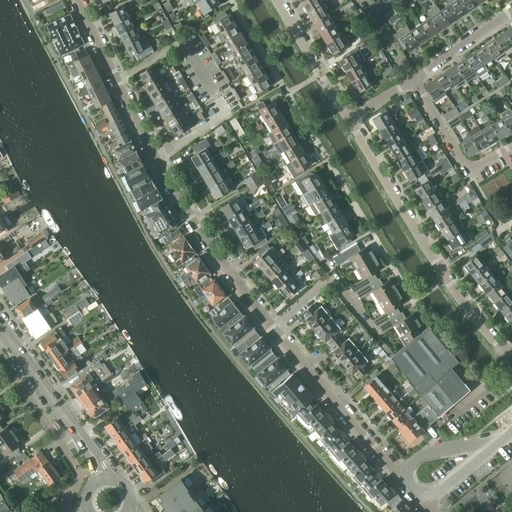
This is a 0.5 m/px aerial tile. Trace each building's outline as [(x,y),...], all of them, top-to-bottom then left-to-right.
[(216,0),(203,0),(199,3),(202,8),(198,11),(203,19),(209,16),(207,11),(219,4),(216,0)] [(305,0),(302,2),(308,13),(328,1),(327,0),(327,1),(326,0),(305,0)] [(388,0),(380,6),(384,11),(392,6),(397,3),(395,0),(388,0)] [(447,0),(451,4),(450,5),(459,18),(469,12),(460,0),(447,0)] [(460,0),(469,12),(479,5),(475,0),(460,0)] [(63,1),(54,6),(57,12),(66,8),(63,1)] [(308,13),(314,23),(327,15),(334,11),(328,1),(308,13)] [(450,5),(440,12),(449,25),(459,18),(450,5)] [(109,13),(115,24),(129,17),(123,6),(109,13)] [(386,14),(389,19),(398,13),(394,8),(386,14)] [(213,19),(220,32),(235,23),(230,14),(226,16),(224,12),(213,19)] [(440,12),(430,18),(439,32),(449,25),(440,12)] [(47,25),(53,38),(64,33),(65,36),(68,35),(70,37),(79,33),(70,14),(47,25)] [(314,23),(321,33),(334,25),(327,15),(314,23)] [(115,24),(120,35),(134,28),(129,17),(115,24)] [(430,18),(420,25),(429,39),(439,32),(430,18)] [(221,43),(226,41),(241,32),(235,23),(220,32),(216,35),(221,43)] [(189,30),(187,25),(183,27),(180,28),(183,33),(189,30)] [(321,33),(327,43),(340,35),(334,25),(321,33)] [(420,25),(410,32),(419,45),(429,39),(420,25)] [(419,45),(410,32),(407,27),(394,36),(404,50),(407,48),(409,52),(419,45)] [(120,35),(126,46),(144,37),(144,36),(141,31),(137,34),(134,28),(120,35)] [(359,37),(362,42),(373,36),(370,31),(359,37)] [(226,41),(231,49),(246,40),(241,32),(226,41)] [(340,35),(327,43),(333,54),(346,46),(347,47),(352,44),(345,32),(340,35)] [(511,42),(505,32),(495,39),(506,55),(511,51),(511,42)] [(64,33),(53,38),(62,55),(84,44),(79,33),(70,37),(68,35),(65,36),(64,33)] [(343,66),(346,72),(359,64),(366,60),(360,50),(363,48),(363,49),(364,49),(366,48),(376,41),(379,40),(375,34),(373,36),(362,42),(356,46),(359,50),(355,49),(344,56),(345,58),(337,63),(340,67),(343,66)] [(144,37),(126,46),(129,52),(126,53),(128,57),(131,56),(134,55),(138,61),(146,57),(146,56),(154,52),(146,35),(144,36),(144,37)] [(495,39),(485,45),(494,58),(497,62),(506,55),(495,39)] [(231,49),(236,58),(251,49),(246,40),(231,49)] [(484,65),(485,64),(494,58),(485,45),(475,52),(484,65)] [(77,54),(79,58),(89,54),(86,49),(77,54)] [(236,58),(241,67),(256,58),(251,49),(236,58)] [(475,52),(465,59),(474,72),(475,71),(478,75),(488,69),(485,64),(484,65),(475,52)] [(70,71),(72,74),(94,63),(89,53),(89,54),(79,58),(74,61),(77,68),(70,71)] [(241,67),(247,76),(262,66),(256,58),(241,67)] [(465,59),(455,66),(464,78),(465,78),(467,82),(468,82),(478,75),(475,71),(474,72),(465,59)] [(80,74),(83,80),(99,73),(94,63),(72,74),(73,78),(80,74)] [(346,72),(353,82),(366,75),(359,64),(346,72)] [(158,75),(162,73),(160,70),(158,69),(156,71),(153,66),(138,75),(143,84),(158,75)] [(247,76),(252,84),(267,75),(262,66),(247,76)] [(381,72),(384,77),(394,71),(391,66),(381,72)] [(455,66),(445,73),(454,85),(457,89),(467,82),(465,78),(464,78),(455,66)] [(79,89),(81,92),(103,81),(99,73),(83,80),(86,86),(79,89)] [(445,73),(435,79),(444,92),(444,91),(454,85),(445,73)] [(164,84),(158,75),(143,84),(149,93),(164,84)] [(267,75),(252,84),(257,93),(258,93),(260,97),(269,91),(267,87),(272,84),(267,75)] [(366,75),(353,82),(359,93),(364,89),(366,91),(372,87),(371,85),(372,85),(366,75)] [(496,82),(499,88),(510,81),(506,75),(501,78),(499,75),(494,79),(496,82)] [(444,92),(435,79),(426,86),(429,91),(427,92),(434,103),(447,95),(444,91),(444,92)] [(89,93),(92,99),(108,91),(103,81),(81,92),(82,96),(89,93)] [(173,90),(173,89),(168,81),(164,84),(149,93),(146,94),(148,97),(150,96),(154,102),(169,92),(173,90)] [(504,88),(499,91),(503,96),(507,93),(504,88)] [(174,101),(178,99),(173,90),(169,92),(154,102),(157,107),(155,109),(157,112),(159,110),(174,101)] [(91,110),(102,105),(112,100),(108,91),(92,99),(95,104),(88,107),(90,111),(91,110)] [(398,105),(401,110),(414,103),(410,97),(398,105)] [(96,121),(99,128),(120,117),(116,108),(112,100),(102,105),(106,113),(104,114),(105,117),(96,121)] [(257,104),(267,120),(280,112),(273,102),(266,106),(263,100),(257,104)] [(179,110),(174,101),(159,110),(164,119),(179,110)] [(483,101),(479,104),(482,109),(487,106),(483,101)] [(416,117),(418,121),(423,118),(417,107),(408,113),(412,119),(416,117)] [(443,115),(446,120),(459,112),(456,107),(443,115)] [(499,115),(501,119),(510,133),(511,131),(511,112),(511,113),(510,109),(499,115)] [(185,119),(179,110),(164,119),(168,125),(165,126),(167,129),(170,128),(185,119)] [(459,116),(463,121),(473,115),(469,110),(459,116)] [(373,119),(379,130),(393,122),(393,121),(398,119),(395,114),(391,117),(387,111),(373,119)] [(267,120),(273,131),(286,123),(280,112),(267,120)] [(448,123),(451,128),(462,122),(458,116),(448,123)] [(111,127),(116,137),(127,131),(124,124),(120,117),(99,128),(101,132),(111,127)] [(190,128),(185,119),(170,128),(167,129),(169,132),(171,131),(175,137),(190,128)] [(501,119),(492,124),(491,125),(499,139),(510,133),(501,119)] [(481,130),(481,131),(489,145),(499,139),(491,125),(492,124),(490,120),(484,123),(486,127),(481,130)] [(379,130),(385,140),(399,132),(393,122),(379,130)] [(268,134),(274,144),(292,133),(286,123),(273,131),(268,134)] [(243,132),(239,124),(234,127),(238,135),(243,132)] [(468,132),(470,137),(479,151),(489,145),(481,131),(481,130),(478,126),(468,132)] [(385,140),(392,151),(410,140),(404,129),(399,132),(385,140)] [(109,145),(110,148),(119,144),(120,146),(132,140),(127,131),(116,137),(118,141),(109,145)] [(285,151),(285,152),(299,144),(292,133),(274,144),(277,151),(272,154),(274,158),(285,151)] [(428,137),(431,142),(436,139),(433,134),(428,137)] [(479,151),(470,137),(460,142),(468,156),(479,151)] [(192,157),(198,167),(212,158),(209,153),(213,150),(206,138),(193,146),(197,153),(192,157)] [(214,143),(217,148),(223,144),(221,139),(214,143)] [(115,160),(117,159),(136,150),(132,140),(120,146),(119,144),(110,148),(115,160)] [(392,151),(398,161),(416,150),(410,140),(392,151)] [(285,152),(291,161),(291,162),(305,154),(299,144),(285,152)] [(259,147),(250,153),(253,157),(257,154),(261,152),(259,147)] [(117,159),(125,175),(144,166),(137,152),(136,150),(117,159)] [(221,154),(223,159),(230,155),(227,150),(221,154)] [(398,161),(404,172),(422,161),(416,150),(398,161)] [(291,162),(291,161),(285,165),(294,178),(304,172),(302,169),(311,164),(305,154),(291,162)] [(436,164),(439,169),(450,163),(447,157),(436,164)] [(198,167),(204,177),(219,169),(212,158),(198,167)] [(227,164),(230,169),(236,165),(233,160),(227,164)] [(422,161),(404,172),(410,181),(418,177),(424,173),(424,172),(428,170),(422,161)] [(450,163),(439,169),(442,174),(453,168),(450,163)] [(130,190),(131,190),(152,180),(148,173),(144,166),(125,175),(123,176),(130,190)] [(204,177),(210,188),(225,179),(219,169),(204,177)] [(245,179),(249,185),(260,178),(257,172),(245,179)] [(295,181),(303,195),(304,195),(323,183),(316,172),(308,178),(306,175),(295,181)] [(225,179),(210,188),(216,198),(231,189),(228,184),(233,181),(230,176),(225,179)] [(260,178),(249,185),(252,191),(264,184),(260,178)] [(142,210),(148,206),(163,198),(161,196),(152,180),(131,190),(137,200),(142,210)] [(415,189),(422,199),(436,191),(435,190),(440,188),(436,182),(432,185),(429,180),(422,184),(415,189)] [(268,186),(272,192),(279,188),(275,181),(268,186)] [(303,195),(310,206),(329,194),(323,183),(304,195),(303,195)] [(465,200),(466,200),(471,197),(476,193),(474,190),(464,196),(463,196),(457,199),(459,204),(465,200)] [(19,191),(2,198),(5,204),(21,196),(19,191)] [(422,199),(428,210),(442,201),(436,191),(422,199)] [(476,193),(471,197),(466,200),(468,204),(479,198),(476,193)] [(321,212),(322,212),(335,204),(329,194),(310,206),(316,215),(321,212)] [(288,205),(283,196),(277,199),(282,208),(288,205)] [(152,211),(148,213),(153,221),(154,220),(155,223),(157,222),(157,221),(157,220),(161,218),(162,219),(165,217),(161,212),(168,207),(163,198),(148,206),(152,211)] [(222,207),(228,218),(243,209),(236,198),(222,207)] [(428,210),(435,219),(453,208),(446,198),(442,201),(428,210)] [(251,204),(253,209),(260,205),(257,200),(251,204)] [(282,208),(288,218),(296,214),(296,213),(297,212),(291,202),(288,205),(282,208)] [(323,226),(328,223),(328,222),(341,214),(335,204),(322,212),(325,218),(320,221),(323,226)] [(153,221),(148,213),(144,216),(156,238),(179,223),(172,213),(168,207),(161,212),(165,217),(162,219),(161,218),(157,220),(157,221),(157,222),(155,223),(154,220),(153,221)] [(228,218),(234,228),(249,219),(246,214),(249,212),(246,207),(243,209),(228,218)] [(435,219),(441,230),(459,218),(453,208),(435,219)] [(257,214),(259,219),(266,215),(263,210),(257,214)] [(475,217),(478,221),(483,217),(489,214),(486,210),(481,214),(481,213),(475,217)] [(282,214),(276,217),(279,222),(285,219),(282,214)] [(296,214),(288,218),(293,226),(301,221),(296,214)] [(328,223),(334,233),(348,224),(341,214),(328,222),(328,223)] [(483,217),(478,221),(480,224),(491,218),(489,214),(483,217)] [(441,230),(447,240),(461,231),(465,228),(459,218),(441,230)] [(234,228),(241,238),(255,230),(249,219),(234,228)] [(255,230),(241,238),(247,248),(253,245),(256,249),(268,241),(266,237),(268,236),(264,230),(266,229),(272,226),(272,225),(274,224),(271,220),(255,230)] [(329,235),(329,236),(338,250),(342,247),(352,241),(350,237),(354,235),(348,224),(334,233),(329,235)] [(32,248),(49,237),(44,229),(27,240),(32,248)] [(167,237),(170,243),(174,240),(180,237),(183,235),(179,230),(167,237)] [(476,238),(483,247),(493,239),(486,230),(476,238)] [(461,231),(447,240),(454,250),(460,246),(461,248),(473,241),(467,232),(463,234),(461,231)] [(511,232),(503,240),(507,244),(503,247),(510,256),(511,253),(511,232)] [(3,239),(0,240),(0,252),(1,252),(0,250),(0,246),(5,243),(11,239),(14,237),(11,234),(9,235),(3,239)] [(167,256),(170,259),(190,245),(184,236),(181,239),(171,246),(172,246),(175,250),(171,253),(167,256)] [(170,243),(166,246),(168,248),(172,246),(171,246),(181,239),(180,237),(174,240),(170,243)] [(300,250),(305,246),(299,240),(294,244),(300,250)] [(320,250),(316,244),(311,247),(315,253),(318,252),(320,250)] [(350,258),(356,268),(374,257),(367,246),(360,250),(356,244),(333,258),(337,265),(350,258)] [(1,252),(0,252),(0,263),(19,250),(21,249),(19,245),(17,247),(4,256),(1,252)] [(34,251),(33,251),(36,255),(45,249),(42,245),(34,251)] [(190,245),(170,259),(172,262),(176,260),(180,258),(183,262),(196,253),(190,245)] [(255,261),(263,270),(276,260),(275,260),(285,252),(282,248),(277,252),(272,247),(270,248),(267,245),(257,252),(261,256),(255,261)] [(502,249),(497,254),(500,257),(505,253),(502,249)] [(325,258),(320,250),(318,252),(315,253),(320,262),(325,258)] [(9,269),(0,275),(0,281),(3,287),(21,275),(24,273),(19,266),(32,258),(28,252),(7,265),(9,269)] [(314,258),(311,254),(306,257),(309,262),(314,258)] [(464,264),(472,274),(484,264),(477,254),(464,264)] [(178,280),(180,283),(205,266),(199,257),(196,259),(195,257),(185,264),(190,271),(185,274),(186,274),(178,280)] [(356,293),(357,293),(378,279),(374,274),(381,269),(374,257),(356,268),(363,279),(350,287),(355,293),(356,293)] [(263,270),(271,279),(283,269),(276,260),(263,270)] [(472,274),(479,283),(492,273),(489,269),(493,266),(489,261),(485,264),(484,264),(472,274)] [(205,266),(180,283),(183,287),(195,278),(198,283),(211,274),(205,266)] [(312,274),(317,280),(325,273),(321,267),(312,274)] [(271,279),(279,288),(291,278),(283,269),(271,279)] [(291,278),(279,288),(287,297),(296,290),(299,293),(308,286),(300,276),(304,273),(301,270),(292,278),(291,278)] [(21,275),(3,287),(9,296),(27,284),(29,283),(24,273),(21,275)] [(479,283),(487,293),(504,279),(500,274),(495,278),(492,273),(479,283)] [(197,300),(199,304),(221,287),(215,279),(212,282),(209,278),(200,285),(202,288),(202,289),(205,293),(201,296),(201,297),(197,300)] [(372,291),(379,302),(397,291),(390,279),(383,284),(379,278),(378,279),(357,293),(360,299),(372,291)] [(487,293),(494,302),(507,292),(504,288),(508,284),(504,279),(487,293)] [(27,284),(9,296),(15,305),(30,296),(26,289),(29,287),(27,284)] [(62,291),(59,285),(42,297),(46,303),(52,299),(58,294),(62,291)] [(221,287),(199,304),(201,307),(206,303),(206,304),(211,301),(214,305),(227,295),(221,287)] [(377,328),(379,326),(400,312),(397,307),(404,303),(397,291),(379,302),(385,312),(373,320),(377,328)] [(494,302),(502,311),(511,303),(511,295),(510,296),(507,292),(494,302)] [(24,318),(41,306),(34,296),(17,307),(24,318)] [(226,322),(231,318),(241,311),(233,301),(224,308),(220,304),(216,307),(220,312),(218,313),(218,312),(215,313),(216,314),(212,317),(220,327),(226,322)] [(80,310),(84,308),(81,303),(76,306),(76,305),(63,314),(67,319),(80,310)] [(511,303),(502,311),(509,320),(511,317),(511,303)] [(306,319),(315,330),(331,317),(322,305),(318,309),(314,304),(303,313),(307,318),(306,319)] [(30,327),(52,312),(47,315),(41,306),(24,318),(30,327)] [(70,324),(83,316),(80,310),(67,319),(70,324)] [(52,312),(30,327),(37,337),(54,325),(53,323),(58,320),(52,312)] [(400,337),(405,345),(421,332),(418,326),(420,325),(413,313),(406,318),(402,312),(400,312),(379,326),(383,333),(396,325),(402,336),(400,337)] [(229,329),(225,333),(233,343),(237,348),(245,342),(248,339),(257,332),(253,327),(245,316),(236,324),(231,318),(226,322),(230,327),(228,329),(229,329)] [(326,341),(330,345),(341,336),(337,331),(341,328),(331,317),(315,330),(325,342),(326,341)] [(359,324),(354,328),(360,335),(365,331),(359,324)] [(51,333),(40,341),(46,349),(63,338),(67,335),(60,326),(56,329),(51,333)] [(394,354),(391,357),(394,361),(425,398),(428,402),(426,405),(424,406),(419,411),(415,414),(400,427),(399,428),(410,441),(469,389),(452,368),(459,361),(430,326),(421,333),(421,332),(405,345),(405,346),(394,354)] [(63,338),(46,349),(54,359),(70,348),(74,346),(81,341),(78,336),(71,341),(67,335),(63,338)] [(333,351),(343,362),(359,349),(349,338),(345,341),(341,336),(330,345),(334,350),(333,351)] [(260,364),(265,360),(274,353),(270,348),(270,347),(262,337),(253,345),(248,339),(245,342),(249,347),(248,348),(247,348),(246,349),(247,350),(241,354),(249,364),(250,364),(254,369),(260,364)] [(373,338),(369,341),(374,347),(378,344),(376,341),(373,338)] [(378,344),(389,358),(390,357),(391,357),(394,354),(381,338),(376,341),(378,344)] [(70,348),(54,359),(61,369),(76,358),(81,355),(74,346),(70,348)] [(359,349),(343,362),(352,374),(354,373),(358,377),(369,368),(365,363),(368,360),(359,349)] [(76,358),(61,369),(66,377),(77,370),(78,372),(82,368),(83,370),(92,364),(94,363),(93,361),(91,363),(90,360),(86,363),(81,355),(76,358)] [(394,361),(391,357),(390,357),(389,358),(381,364),(385,369),(394,361)] [(271,390),(272,391),(281,384),(280,383),(290,374),(286,369),(287,368),(279,358),(269,366),(265,360),(260,364),(264,369),(262,370),(262,371),(258,375),(266,385),(270,390),(271,390)] [(81,378),(71,385),(78,395),(97,383),(111,373),(103,363),(102,364),(99,361),(97,363),(96,362),(94,363),(92,364),(83,370),(79,374),(81,378)] [(97,383),(78,395),(86,407),(102,396),(104,395),(100,388),(116,377),(115,376),(118,374),(119,370),(122,368),(120,366),(113,372),(111,373),(97,383)] [(116,388),(112,391),(118,401),(123,398),(130,409),(139,402),(141,401),(142,401),(142,400),(136,390),(147,383),(139,371),(132,375),(133,377),(116,388)] [(293,415),(297,412),(310,401),(314,397),(293,373),(281,384),(272,391),(271,391),(289,410),(293,415)] [(365,386),(372,395),(384,384),(376,376),(365,386)] [(372,395),(379,403),(391,393),(384,384),(372,395)] [(405,389),(408,392),(414,388),(411,384),(405,389)] [(414,388),(408,392),(411,396),(417,392),(414,388)] [(379,403),(387,411),(402,398),(395,390),(391,393),(379,403)] [(102,396),(86,407),(93,417),(111,404),(108,401),(104,395),(102,396)] [(387,411),(394,419),(409,406),(402,398),(387,411)] [(425,398),(420,402),(424,406),(426,405),(428,402),(425,398)] [(310,421),(316,429),(331,416),(328,413),(325,412),(324,412),(317,404),(312,408),(308,404),(310,401),(297,412),(307,424),(310,421)] [(394,419),(400,427),(415,414),(413,412),(410,414),(406,409),(410,406),(409,406),(394,419)] [(118,416),(105,425),(112,435),(137,417),(134,413),(122,422),(118,416)] [(137,417),(112,435),(118,444),(139,429),(135,425),(142,419),(140,416),(139,415),(137,417)] [(319,439),(329,450),(340,441),(336,436),(340,432),(334,424),(334,422),(334,420),(333,419),(331,416),(316,429),(323,436),(319,439)] [(0,446),(16,435),(9,425),(4,429),(1,425),(0,425),(0,446)] [(139,429),(118,444),(125,453),(138,444),(131,435),(136,432),(139,430),(139,429)] [(16,435),(0,446),(0,449),(5,456),(0,459),(0,461),(3,465),(21,452),(17,447),(23,444),(16,435)] [(138,444),(125,453),(132,463),(144,453),(145,454),(153,448),(149,442),(146,439),(148,437),(142,441),(138,444)] [(172,440),(165,445),(168,450),(169,451),(170,450),(176,445),(172,440)] [(343,459),(349,466),(363,454),(360,450),(358,449),(355,449),(349,442),(343,446),(340,441),(329,450),(339,462),(343,459)] [(170,450),(162,456),(165,459),(172,454),(170,450)] [(48,461),(41,452),(14,471),(21,481),(38,468),(49,483),(59,475),(49,461),(48,461)] [(144,453),(132,463),(138,472),(156,459),(161,455),(159,452),(149,459),(145,454),(144,453)] [(352,476),(361,488),(372,479),(368,474),(373,470),(366,462),(366,460),(366,458),(365,457),(363,454),(349,466),(355,473),(352,476)] [(156,459),(138,472),(145,481),(150,478),(154,482),(166,473),(156,459)] [(181,479),(160,495),(163,499),(160,502),(166,510),(164,511),(206,511),(204,509),(194,494),(183,480),(182,480),(181,479)] [(372,479),(361,488),(371,499),(375,496),(381,504),(391,496),(395,500),(400,497),(396,492),(392,488),(390,487),(388,487),(381,480),(376,484),(372,479)] [(1,496),(0,496),(0,511),(7,511),(11,509),(3,499),(1,496)] [(412,511),(413,511),(402,499),(392,508),(393,510),(390,511),(412,511)]
